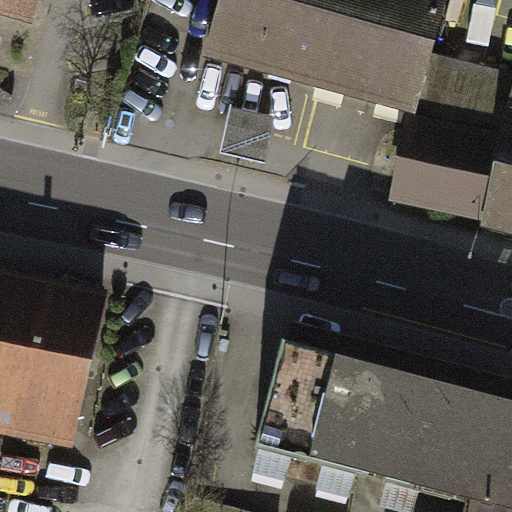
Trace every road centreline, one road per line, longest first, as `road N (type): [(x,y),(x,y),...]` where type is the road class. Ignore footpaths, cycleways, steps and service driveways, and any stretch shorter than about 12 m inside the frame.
road 1 (secondary): [(27,198),(511,310)]
road 2 (residential): [(27,198),(75,0)]
